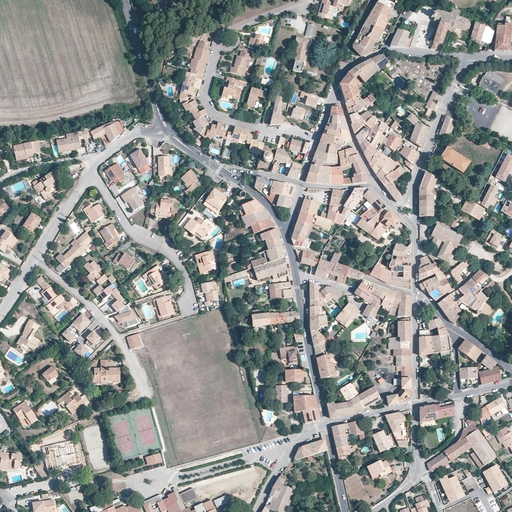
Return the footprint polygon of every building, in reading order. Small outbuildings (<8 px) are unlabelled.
[(350,0),(348,0),(333,0),(333,3),(323,0),(322,0),(322,4),(335,8),(339,9),(340,5),(348,7),(350,0)] [(389,19),(392,12),(395,5),(385,1),(383,6),(377,3),(373,9),(367,19),(363,27),(365,28),(372,32),(374,28),(384,31),(385,28),(389,19)] [(335,8),(322,4),(318,16),(331,20),(335,8)] [(470,25),(469,22),(466,20),(466,19),(459,17),(460,12),(452,9),(451,14),(437,10),(436,12),(436,11),(435,11),(434,12),(434,13),(432,13),(431,18),(434,18),(433,22),(435,22),(435,24),(439,25),(440,23),(456,28),(453,34),(453,36),(459,38),(461,31),(466,31),(469,29),(470,25)] [(143,19),(141,13),(134,14),(136,21),(143,19)] [(491,43),(494,32),(493,31),(493,30),(492,30),(490,29),(487,26),(486,26),(475,21),(474,26),(471,38),(487,45),(491,43)] [(442,45),(447,32),(453,34),(456,28),(440,23),(439,25),(431,49),(437,50),(438,45),(440,46),(441,44),(442,45)] [(312,37),(315,26),(308,24),(306,35),(312,37)] [(511,24),(511,25),(510,25),(506,24),(505,24),(504,24),(504,26),(497,26),(496,35),(496,36),(503,36),(510,38),(511,33),(511,24)] [(371,33),(372,32),(365,28),(363,27),(360,34),(367,38),(371,33)] [(382,35),(384,31),(374,28),(372,32),(380,36),(382,35)] [(407,39),(410,33),(398,29),(398,30),(396,34),(393,39),(390,47),(404,48),(405,43),(407,39)] [(375,43),(380,36),(372,32),(371,33),(367,38),(370,39),(375,43)] [(375,43),(370,39),(367,38),(360,34),(359,34),(355,42),(359,46),(364,49),(369,55),(372,53),(372,49),(373,48),(375,43)] [(266,42),(264,41),(265,37),(256,35),(253,45),(249,44),(248,47),(255,50),(256,46),(264,48),(266,42)] [(510,38),(503,36),(496,36),(494,50),(494,51),(510,52),(510,38)] [(293,71),(302,73),(304,64),(303,63),(308,40),(297,38),(296,43),(298,44),(295,59),(291,59),(289,68),(293,69),(293,71)] [(487,45),(471,38),(470,41),(486,47),(487,45)] [(206,63),(210,51),(208,51),(210,46),(206,45),(207,42),(203,41),(202,42),(200,41),(198,48),(197,48),(194,60),(206,63)] [(369,55),(364,49),(359,46),(355,42),(353,46),(353,48),(360,56),(361,57),(368,55),(369,55)] [(230,72),(244,76),(245,71),(244,71),(248,59),(250,59),(252,54),(241,51),(240,56),(237,56),(234,68),(231,67),(230,72)] [(392,66),(384,55),(383,55),(379,55),(371,59),(379,70),(382,68),(385,72),(392,66)] [(202,72),(204,66),(206,66),(206,63),(194,60),(192,59),(190,65),(193,66),(192,70),(191,69),(190,73),(197,75),(198,71),(202,72)] [(379,70),(371,59),(370,60),(355,68),(360,74),(358,76),(365,83),(379,70)] [(203,76),(206,66),(204,66),(202,72),(198,71),(197,75),(203,76)] [(360,74),(355,68),(349,73),(355,78),(358,76),(360,74)] [(393,78),(398,73),(395,69),(389,74),(393,78)] [(195,89),(199,90),(202,80),(196,78),(197,75),(190,73),(187,72),(186,76),(189,77),(187,86),(195,89)] [(488,91),(489,94),(492,96),(494,91),(496,92),(500,86),(498,85),(501,79),(489,72),(486,78),(484,77),(480,84),(482,85),(481,86),(480,89),(483,91),(486,90),(488,91)] [(358,90),(362,85),(355,78),(349,73),(340,84),(339,85),(346,104),(356,97),(357,96),(360,92),(358,90)] [(238,102),(241,89),(238,88),(240,80),(227,77),(226,82),(229,83),(228,88),(224,87),(222,96),(228,98),(228,95),(234,97),(232,100),(238,102)] [(262,78),(261,83),(272,86),(274,80),(267,78),(267,79),(262,78)] [(194,94),(195,89),(187,86),(183,85),(179,99),(180,99),(188,98),(187,94),(188,92),(194,94)] [(246,106),(254,108),(256,100),(258,101),(259,99),(264,100),(266,92),(252,88),(246,106)] [(275,106),(282,108),(287,90),(280,88),(275,106)] [(438,101),(440,96),(436,93),(433,91),(428,100),(428,101),(426,105),(433,111),(436,104),(438,105),(439,102),(438,101)] [(377,101),(371,95),(367,97),(368,97),(372,103),(373,104),(372,104),(373,104),(377,101)] [(356,106),(362,100),(357,96),(356,97),(346,104),(348,111),(352,109),(356,106)] [(307,97),(305,104),(316,107),(318,100),(307,97)] [(372,103),(368,97),(367,97),(362,101),(366,106),(365,106),(366,108),(369,105),(370,106),(372,105),(372,104),(373,104),(372,103)] [(195,106),(197,105),(195,101),(190,104),(188,101),(188,98),(180,99),(181,105),(182,105),(186,111),(189,110),(195,106)] [(365,106),(366,106),(362,101),(362,100),(356,106),(352,109),(355,114),(356,114),(360,111),(365,106)] [(207,114),(204,110),(199,113),(195,106),(189,110),(191,114),(192,113),(196,120),(204,116),(207,114)] [(294,108),(291,117),(304,122),(307,113),(305,112),(306,109),(297,106),(296,109),(294,108)] [(344,117),(341,108),(340,108),(335,107),(332,107),(330,116),(344,117)] [(356,114),(355,114),(352,109),(348,111),(350,116),(352,125),(357,122),(361,119),(359,117),(356,114)] [(278,114),(273,111),(270,126),(283,124),(285,118),(283,117),(280,115),(278,114)] [(373,117),(368,112),(359,117),(361,119),(365,124),(373,117)] [(421,148),(429,128),(417,124),(418,121),(411,114),(406,119),(415,127),(410,140),(421,148)] [(395,130),(398,124),(390,115),(387,121),(385,124),(387,125),(395,130)] [(205,128),(208,124),(204,116),(196,120),(193,122),(196,128),(194,129),(200,134),(205,128)] [(349,132),(344,117),(330,116),(327,123),(337,125),(336,131),(338,131),(338,130),(349,132)] [(449,139),(455,121),(446,116),(439,135),(449,139)] [(366,124),(365,125),(368,127),(367,128),(371,132),(377,120),(374,117),(373,117),(365,124),(366,124)] [(365,125),(366,124),(365,124),(361,119),(357,122),(352,125),(351,125),(355,134),(364,126),(364,125),(365,125)] [(378,130),(382,122),(378,121),(378,120),(377,120),(371,132),(368,136),(360,145),(364,153),(369,146),(374,140),(377,135),(377,133),(378,130)] [(110,143),(125,131),(120,122),(113,123),(102,127),(91,133),(93,137),(94,140),(101,137),(105,147),(110,143)] [(387,125),(385,124),(382,122),(378,130),(383,133),(387,125)] [(226,140),(228,132),(221,130),(223,124),(218,123),(217,126),(214,135),(223,137),(222,139),(226,140)] [(407,134),(398,124),(395,130),(394,131),(404,137),(407,134)] [(214,135),(217,126),(212,125),(210,130),(208,130),(205,128),(200,134),(205,139),(206,136),(213,138),(214,135)] [(239,139),(242,129),(235,127),(233,134),(228,132),(226,140),(224,145),(229,147),(230,142),(232,138),(239,140),(239,139)] [(89,128),(82,131),(84,139),(93,137),(91,133),(89,128)] [(371,132),(367,128),(366,128),(363,130),(356,137),(360,145),(368,136),(371,132)] [(252,140),(253,135),(249,134),(250,132),(242,129),(239,139),(247,141),(247,143),(251,144),(252,140)] [(352,141),(349,132),(338,130),(338,131),(336,131),(328,129),(327,131),(325,130),(323,134),(327,136),(334,137),(334,138),(345,140),(351,142),(352,141)] [(81,149),(78,133),(66,135),(67,139),(57,141),(59,153),(81,149)] [(382,143),(385,137),(377,133),(377,135),(374,140),(369,146),(364,153),(364,154),(370,164),(377,151),(374,150),(379,143),(381,145),(382,143)] [(334,137),(327,136),(323,134),(320,142),(323,144),(329,145),(333,146),(334,138),(334,137)] [(402,141),(402,140),(387,134),(385,137),(382,143),(387,147),(394,152),(396,150),(398,152),(402,148),(401,146),(399,144),(402,141)] [(334,138),(333,146),(341,146),(341,147),(342,147),(345,145),(345,140),(334,138)] [(306,153),(309,144),(291,139),(289,149),(306,153)] [(262,151),(264,143),(252,140),(251,144),(249,152),(257,154),(258,150),(262,151)] [(31,143),(13,147),(16,157),(26,155),(26,156),(34,154),(33,153),(40,152),(38,142),(31,143)] [(327,154),(329,145),(323,144),(320,142),(312,162),(316,163),(315,166),(320,166),(322,167),(323,163),(337,164),(337,155),(336,155),(336,156),(327,154)] [(336,155),(337,149),(338,150),(341,149),(341,147),(341,146),(333,146),(329,145),(327,154),(336,156),(336,155)] [(414,166),(419,153),(405,146),(400,153),(414,166)] [(381,170),(392,155),(394,152),(387,147),(382,154),(372,169),(377,176),(381,170)] [(360,162),(354,148),(339,152),(340,160),(341,167),(341,168),(342,168),(349,165),(353,164),(360,162)] [(470,163),(447,148),(440,158),(463,173),(470,163)] [(130,156),(141,174),(150,169),(148,165),(139,150),(130,156)] [(293,163),(285,151),(282,152),(276,151),(274,160),(280,161),(293,164),(293,163)] [(382,154),(377,151),(370,164),(372,169),(382,154)] [(273,160),(273,158),(272,157),(272,156),(271,155),(269,154),(268,154),(266,154),(265,155),(264,156),(263,157),(263,158),(263,160),(264,161),(265,162),(266,163),(267,163),(269,163),(270,163),(271,162),(272,161),(273,160)] [(405,172),(392,155),(381,170),(386,176),(388,175),(392,181),(405,172)] [(510,170),(511,167),(511,157),(507,155),(502,166),(510,170)] [(159,177),(172,176),(172,166),(169,166),(169,157),(158,157),(159,177)] [(414,166),(406,160),(404,163),(413,171),(414,166)] [(365,173),(360,162),(353,164),(356,173),(354,174),(353,175),(353,176),(353,177),(354,178),(352,178),(353,184),(368,183),(365,173)] [(116,185),(124,180),(122,176),(124,174),(117,163),(105,171),(112,182),(113,181),(116,185)] [(298,179),(302,167),(302,166),(293,163),(293,164),(291,169),(287,177),(296,179),(298,179)] [(316,183),(320,166),(315,166),(311,165),(305,182),(316,183)] [(329,184),(331,168),(322,167),(320,166),(316,183),(329,184)] [(504,182),(510,170),(502,166),(495,177),(504,182)] [(342,168),(341,168),(341,167),(331,168),(329,184),(344,185),(343,179),(342,168)] [(187,190),(190,194),(199,185),(196,182),(199,179),(197,176),(191,170),(181,179),(189,188),(187,190)] [(399,192),(392,181),(388,175),(386,176),(381,170),(377,176),(397,202),(403,198),(398,192),(399,192)] [(45,200),(51,195),(50,193),(50,192),(51,192),(51,191),(51,190),(50,189),(60,182),(53,172),(39,181),(41,183),(34,187),(38,195),(41,193),(45,200)] [(431,191),(437,178),(425,172),(419,187),(433,195),(433,196),(439,199),(440,199),(440,197),(439,197),(440,196),(431,191)] [(281,196),(284,184),(257,178),(254,187),(261,193),(263,184),(269,186),(272,188),(270,194),(281,196)] [(495,182),(489,179),(487,183),(491,185),(487,193),(494,197),(498,189),(493,186),(495,182)] [(292,198),(295,187),(284,184),(281,196),(292,198)] [(433,196),(433,195),(419,187),(420,207),(433,206),(433,196)] [(144,205),(133,188),(121,196),(126,203),(128,202),(134,211),(144,205)] [(227,197),(215,188),(213,190),(226,198),(227,197)] [(355,206),(364,197),(363,196),(368,191),(365,188),(354,189),(343,207),(344,208),(350,211),(351,211),(355,206)] [(378,199),(369,189),(368,191),(363,196),(364,197),(368,201),(364,205),(368,210),(373,207),(378,199)] [(206,201),(220,211),(227,199),(226,198),(213,190),(206,201)] [(337,208),(343,192),(333,190),(329,206),(337,208)] [(494,197),(487,193),(481,205),(487,209),(490,204),(493,206),(497,199),(494,197)] [(292,198),(281,196),(270,194),(268,199),(270,202),(274,205),(276,209),(277,206),(288,209),(292,198)] [(155,215),(171,217),(173,200),(161,199),(161,202),(157,202),(157,201),(152,200),(150,213),(154,213),(154,207),(156,208),(155,215)] [(315,216),(319,203),(305,199),(301,211),(315,216)] [(386,208),(378,199),(373,207),(379,214),(386,208)] [(5,212),(9,208),(2,200),(0,202),(0,212),(2,214),(5,211),(5,212)] [(264,209),(255,200),(242,205),(244,209),(239,211),(242,218),(264,209)] [(479,220),(485,209),(467,200),(461,211),(479,220)] [(511,204),(511,203),(506,200),(500,211),(511,217),(511,204)] [(220,211),(206,201),(204,204),(218,214),(220,211)] [(99,203),(93,207),(91,204),(83,209),(85,212),(87,211),(94,222),(105,215),(101,210),(103,209),(99,203)] [(341,225),(350,211),(344,208),(341,215),(336,213),(337,208),(329,206),(328,214),(326,220),(332,222),(341,225)] [(433,217),(433,206),(420,207),(419,217),(433,217)] [(401,221),(390,211),(384,218),(379,214),(373,207),(368,210),(360,217),(362,219),(367,224),(372,219),(386,230),(391,225),(395,229),(401,221)] [(270,219),(264,209),(242,218),(246,228),(251,226),(270,219)] [(94,222),(87,211),(85,212),(92,223),(94,222)] [(320,217),(315,216),(301,211),(298,220),(310,226),(314,219),(316,220),(314,224),(328,230),(332,222),(326,220),(320,217)] [(32,232),(41,219),(32,214),(24,226),(32,232)] [(197,232),(204,238),(211,229),(204,223),(204,222),(199,218),(196,222),(191,218),(184,228),(194,236),(195,235),(197,232)] [(275,226),(270,219),(251,226),(254,234),(275,226)] [(386,230),(372,219),(367,224),(362,219),(357,225),(377,240),(386,230)] [(306,236),(310,226),(298,220),(294,231),(306,236)] [(457,231),(460,225),(453,221),(450,227),(457,231)] [(107,248),(120,240),(113,230),(115,229),(112,224),(100,231),(106,242),(104,244),(107,248)] [(456,248),(462,237),(437,224),(435,226),(434,230),(432,233),(431,236),(434,237),(431,244),(438,248),(441,241),(445,243),(437,257),(450,264),(453,257),(452,256),(456,248)] [(282,246),(276,229),(260,235),(263,241),(265,240),(269,250),(282,246)] [(0,249),(3,252),(6,248),(4,247),(6,245),(9,247),(16,239),(6,231),(1,238),(0,237),(0,249)] [(306,249),(307,245),(303,243),(304,241),(306,236),(294,231),(292,239),(294,246),(306,249)] [(204,238),(197,232),(195,235),(202,240),(204,238)] [(491,232),(486,240),(498,247),(502,239),(491,232)] [(92,241),(87,233),(81,239),(86,244),(87,246),(92,241)] [(65,269),(85,250),(83,247),(86,244),(81,239),(80,238),(76,241),(75,240),(71,244),(74,247),(64,257),(61,253),(56,258),(65,269)] [(407,253),(411,249),(411,244),(407,248),(396,244),(393,250),(403,253),(407,254),(407,253)] [(272,262),(285,257),(282,246),(262,252),(264,257),(251,261),(253,268),(272,262)] [(200,274),(213,270),(211,262),(215,260),(212,250),(195,256),(200,274)] [(315,276),(320,260),(315,258),(316,255),(296,250),(301,263),(313,266),(310,274),(315,276)] [(119,262),(129,269),(135,261),(125,253),(123,256),(118,253),(113,261),(117,264),(119,262)] [(329,280),(336,265),(336,266),(337,264),(341,255),(335,253),(330,263),(320,260),(315,276),(329,280)] [(286,262),(285,257),(272,262),(276,274),(279,273),(280,278),(288,276),(289,276),(287,270),(286,265),(283,267),(282,267),(281,264),(282,263),(286,262)] [(434,270),(431,265),(426,257),(419,259),(419,270),(419,281),(428,277),(426,273),(434,270)] [(411,266),(411,263),(403,263),(396,261),(391,259),(391,260),(390,263),(388,268),(391,269),(391,267),(398,267),(411,266)] [(474,265),(467,259),(461,263),(469,271),(474,265)] [(95,277),(99,274),(98,272),(102,269),(98,264),(98,265),(94,261),(90,264),(88,262),(83,266),(90,274),(86,277),(90,281),(95,277)] [(272,262),(253,268),(257,280),(263,279),(270,276),(273,275),(274,280),(280,278),(279,273),(276,274),(272,262)] [(391,277),(392,272),(390,272),(388,271),(387,270),(387,268),(378,262),(370,275),(380,280),(390,285),(391,277)] [(442,271),(435,263),(431,265),(434,270),(426,273),(428,277),(435,274),(442,271)] [(469,271),(461,263),(456,268),(459,274),(462,271),(466,275),(469,271)] [(5,279),(10,270),(0,264),(0,281),(3,277),(5,279)] [(347,276),(349,268),(337,264),(336,266),(336,265),(329,280),(345,285),(347,276)] [(156,290),(168,281),(165,277),(163,279),(158,270),(160,269),(158,265),(150,271),(152,274),(148,276),(146,273),(142,276),(144,279),(147,277),(149,281),(147,283),(150,288),(153,286),(156,290)] [(411,280),(411,266),(398,267),(391,267),(391,269),(390,272),(392,272),(391,277),(411,280)] [(364,274),(349,268),(347,276),(360,280),(364,274)] [(456,268),(450,272),(452,276),(457,285),(463,280),(459,274),(456,268)] [(479,281),(486,276),(480,270),(472,278),(477,284),(479,281)] [(246,271),(237,274),(238,279),(248,276),(246,271)] [(445,277),(442,271),(435,274),(436,277),(419,285),(422,291),(422,290),(426,288),(433,285),(432,284),(438,282),(446,278),(445,277)] [(435,301),(451,289),(446,280),(452,276),(450,272),(445,277),(446,278),(438,282),(440,286),(441,286),(438,288),(442,293),(434,300),(435,301)] [(96,281),(100,286),(108,279),(104,275),(102,277),(98,280),(96,281)] [(233,281),(232,276),(224,278),(225,284),(233,281)] [(411,290),(411,280),(391,277),(390,285),(411,290)] [(482,290),(477,284),(472,278),(464,285),(471,292),(474,297),(480,292),(482,290)] [(68,310),(73,306),(69,301),(65,305),(63,302),(65,300),(60,295),(58,296),(56,293),(57,292),(55,289),(54,290),(51,287),(50,287),(44,281),(39,285),(45,291),(41,294),(49,304),(47,306),(51,312),(56,307),(59,310),(64,305),(68,310)] [(205,306),(213,305),(212,301),(218,300),(214,281),(201,284),(203,293),(205,293),(207,302),(205,303),(205,306)] [(369,290),(371,284),(363,281),(357,289),(367,296),(369,297),(371,293),(372,292),(369,290)] [(498,289),(493,281),(486,287),(492,294),(498,289)] [(290,282),(282,283),(284,299),(293,297),(290,282)] [(322,298),(319,294),(318,285),(310,282),(310,307),(318,306),(318,307),(321,307),(323,306),(326,304),(321,298),(322,298)] [(438,288),(441,286),(440,286),(438,282),(432,284),(433,285),(426,288),(429,294),(429,295),(435,290),(435,291),(438,288)] [(282,299),(280,283),(269,285),(271,300),(282,299)] [(375,296),(379,287),(371,284),(369,290),(372,292),(371,293),(372,293),(375,296)] [(340,297),(342,292),(318,285),(319,294),(322,298),(321,298),(326,304),(328,302),(330,300),(332,299),(336,302),(338,304),(340,301),(342,299),(340,297)] [(471,292),(464,285),(459,289),(464,296),(466,297),(471,292)] [(104,290),(100,286),(94,291),(98,296),(99,294),(104,290)] [(104,290),(99,294),(104,300),(111,293),(114,297),(119,293),(115,288),(113,290),(109,286),(104,290)] [(400,300),(401,294),(396,292),(389,291),(379,287),(375,296),(383,301),(381,306),(383,306),(390,308),(394,298),(400,300)] [(442,293),(438,288),(435,291),(435,290),(429,295),(434,300),(442,293)] [(367,296),(357,289),(354,294),(360,298),(364,301),(367,296)] [(482,304),(487,299),(480,292),(474,297),(471,292),(466,297),(464,296),(458,300),(457,301),(454,303),(455,304),(450,308),(455,315),(456,315),(459,312),(461,313),(462,311),(461,311),(457,306),(461,303),(476,312),(476,313),(477,314),(478,315),(479,314),(480,313),(480,312),(479,311),(478,311),(482,304)] [(111,306),(116,312),(119,311),(120,311),(125,306),(121,301),(124,299),(119,293),(114,297),(117,301),(111,306)] [(381,306),(383,301),(375,296),(372,293),(371,293),(369,297),(367,296),(364,301),(365,301),(364,303),(368,305),(363,314),(373,320),(374,318),(380,305),(381,306)] [(411,317),(411,297),(401,294),(400,300),(394,298),(390,308),(389,312),(389,314),(398,315),(398,317),(411,317)] [(454,303),(457,301),(451,294),(449,295),(437,304),(444,313),(450,308),(455,304),(454,303)] [(162,317),(174,313),(170,301),(167,302),(166,296),(156,299),(162,317)] [(353,321),(360,312),(349,303),(346,306),(344,309),(337,317),(335,319),(344,326),(350,319),(353,321)] [(125,306),(120,311),(121,314),(115,317),(121,323),(127,321),(129,326),(138,323),(127,305),(125,306)] [(322,317),(321,311),(322,311),(321,307),(318,307),(318,306),(310,307),(310,318),(322,317)] [(56,317),(60,311),(56,307),(51,313),(56,317)] [(454,324),(459,318),(456,315),(455,315),(450,308),(444,313),(450,320),(454,324)] [(74,317),(86,328),(90,323),(89,321),(82,315),(83,314),(80,311),(74,317)] [(297,311),(280,313),(278,313),(279,323),(298,321),(297,311)] [(279,323),(278,313),(269,314),(270,325),(279,323)] [(270,325),(269,314),(251,316),(253,327),(270,325)] [(310,318),(310,327),(311,331),(312,339),(319,333),(317,331),(322,327),(327,327),(326,316),(322,317),(310,318)] [(75,322),(70,328),(75,332),(77,329),(81,333),(86,328),(74,317),(72,319),(75,322)] [(411,337),(411,318),(401,320),(401,322),(398,322),(398,337),(411,337)] [(444,327),(439,318),(427,322),(429,330),(429,331),(430,330),(437,328),(437,331),(444,328),(444,327)] [(346,328),(353,321),(350,319),(344,326),(346,328)] [(34,350),(40,341),(33,336),(39,326),(29,320),(26,325),(23,335),(22,337),(21,337),(17,344),(21,346),(23,344),(34,350)] [(70,328),(63,335),(71,343),(75,338),(72,335),(75,332),(70,328)] [(448,335),(444,328),(437,331),(438,336),(439,336),(448,336),(448,335)] [(433,353),(431,337),(430,330),(429,331),(429,330),(426,331),(419,331),(420,356),(433,353)] [(89,340),(86,343),(91,348),(94,345),(94,346),(101,339),(93,332),(87,339),(89,340)] [(324,340),(325,339),(319,333),(312,339),(314,346),(318,345),(324,340)] [(333,338),(330,334),(325,339),(324,340),(327,343),(329,345),(330,346),(336,341),(333,338)] [(139,347),(135,335),(127,337),(131,350),(139,347)] [(450,351),(448,336),(439,336),(438,336),(431,337),(433,353),(440,352),(450,351)] [(411,350),(411,337),(398,337),(389,338),(389,349),(394,349),(411,350)] [(303,345),(302,338),(295,338),(296,346),(303,345)] [(318,345),(321,352),(328,349),(324,346),(327,343),(324,340),(318,345)] [(481,352),(466,340),(458,350),(474,362),(481,352)] [(72,355),(75,351),(82,357),(89,351),(82,344),(77,349),(75,346),(69,351),(72,355)] [(287,347),(281,349),(279,349),(280,358),(284,357),(284,359),(289,358),(290,363),(297,362),(296,354),(295,351),(296,351),(296,346),(287,347)] [(336,375),(333,364),(336,363),(335,362),(337,360),(334,358),(333,359),(332,359),(332,357),(329,358),(329,356),(327,355),(317,359),(321,379),(336,375)] [(411,367),(411,356),(396,356),(396,366),(397,366),(411,367)] [(496,363),(486,356),(481,363),(490,370),(491,370),(492,369),(496,363)] [(120,368),(111,368),(111,360),(100,360),(100,365),(106,365),(106,372),(100,372),(100,368),(94,368),(94,375),(92,375),(93,384),(106,384),(106,382),(114,382),(114,383),(120,383),(120,368)] [(402,371),(402,380),(411,380),(411,367),(397,366),(397,371),(402,371)] [(55,379),(59,375),(52,367),(42,375),(48,382),(54,377),(55,379)] [(381,378),(374,367),(367,373),(373,381),(374,383),(381,378)] [(479,373),(477,367),(459,368),(460,380),(466,379),(480,378),(478,373),(479,373)] [(501,380),(498,368),(492,369),(491,370),(490,370),(479,373),(478,373),(480,378),(481,385),(501,380)] [(303,382),(303,369),(285,370),(286,382),(303,382)] [(355,388),(363,384),(359,376),(352,382),(355,388)] [(411,397),(411,380),(402,380),(402,389),(397,395),(387,397),(389,406),(406,403),(407,403),(411,397)] [(355,388),(352,382),(340,389),(347,403),(348,403),(354,414),(363,409),(357,397),(359,396),(355,388)] [(139,393),(135,385),(128,388),(132,397),(139,393)] [(288,402),(287,385),(276,386),(276,403),(288,402)] [(363,409),(381,399),(374,387),(359,396),(357,397),(363,409)] [(72,415),(86,404),(78,394),(74,398),(75,399),(72,401),(69,397),(72,395),(69,391),(57,401),(59,405),(64,401),(68,406),(67,407),(72,415)] [(318,408),(315,395),(294,396),(294,410),(294,413),(300,412),(303,411),(318,408)] [(499,398),(479,410),(481,422),(491,416),(500,410),(505,408),(499,398)] [(420,408),(420,423),(439,419),(438,417),(448,415),(455,414),(454,401),(420,408)] [(31,424),(38,420),(25,402),(13,410),(19,419),(25,415),(31,424)] [(348,403),(347,403),(335,405),(334,403),(327,404),(330,419),(338,417),(354,414),(348,403)] [(320,421),(318,408),(303,411),(305,424),(320,421)] [(494,420),(502,415),(500,410),(491,416),(494,420)] [(385,415),(393,433),(405,431),(405,421),(405,418),(399,413),(385,415)] [(25,415),(19,419),(21,421),(25,419),(29,426),(31,424),(25,415)] [(364,434),(362,420),(348,424),(349,431),(350,434),(350,437),(359,435),(364,434)] [(393,433),(395,438),(397,438),(399,441),(408,441),(408,421),(405,421),(405,431),(393,433)] [(465,438),(477,429),(473,423),(463,430),(460,439),(461,440),(465,438)] [(349,431),(348,424),(332,427),(334,437),(350,434),(349,431)] [(492,434),(487,427),(482,431),(485,437),(492,434)] [(505,427),(494,432),(501,444),(503,443),(506,449),(509,447),(511,451),(511,441),(511,442),(510,439),(511,437),(511,433),(511,432),(509,433),(505,427)] [(497,457),(477,429),(465,438),(461,440),(460,439),(459,441),(457,442),(457,443),(465,452),(467,451),(471,448),(484,466),(497,457)] [(396,446),(391,434),(386,436),(383,431),(372,436),(379,453),(391,448),(396,446)] [(364,434),(359,435),(360,441),(365,440),(369,439),(368,433),(364,434)] [(350,434),(334,437),(337,449),(352,446),(352,443),(350,437),(350,434)] [(395,438),(396,440),(399,447),(408,448),(408,441),(399,441),(397,438),(395,438)] [(75,440),(42,447),(47,471),(65,468),(64,465),(69,464),(69,467),(80,464),(75,440)] [(327,451),(325,440),(299,447),(294,458),(295,461),(327,451)] [(352,446),(337,449),(340,462),(346,461),(345,456),(354,454),(353,449),(358,448),(357,445),(359,445),(358,441),(357,442),(352,443),(352,446)] [(465,452),(457,443),(456,444),(444,452),(450,462),(464,453),(465,452)] [(484,466),(471,448),(467,451),(480,469),(484,466)] [(22,455),(0,452),(0,462),(1,462),(0,464),(15,467),(14,468),(15,468),(15,469),(16,470),(17,470),(18,470),(19,470),(20,469),(22,455)] [(450,462),(444,452),(427,464),(429,471),(429,472),(435,472),(436,471),(438,470),(451,463),(450,462)] [(160,454),(146,458),(148,466),(162,462),(160,454)] [(391,473),(386,461),(382,463),(381,461),(367,467),(372,478),(380,474),(381,477),(391,473)] [(49,479),(39,464),(34,467),(43,480),(49,479)] [(497,465),(483,473),(490,486),(493,491),(494,493),(508,485),(497,465)] [(286,476),(281,474),(277,482),(273,488),(272,489),(280,492),(283,485),(286,476)] [(455,476),(441,482),(450,502),(464,496),(455,476)] [(276,511),(286,511),(296,490),(283,485),(280,492),(277,499),(274,497),(269,509),(276,511)] [(493,491),(490,486),(485,489),(488,494),(493,491)] [(277,499),(280,492),(272,489),(270,495),(265,507),(267,508),(269,509),(274,497),(277,499)] [(178,501),(174,493),(168,496),(169,498),(162,501),(157,503),(158,504),(159,508),(161,511),(162,511),(168,510),(168,511),(216,511),(211,500),(204,504),(207,511),(196,511),(195,510),(191,511),(189,507),(181,511),(177,502),(178,501)] [(146,511),(161,511),(159,508),(154,510),(152,506),(158,504),(157,503),(162,501),(159,495),(144,502),(145,505),(143,505),(146,511)] [(474,500),(478,507),(484,504),(481,496),(474,500)] [(55,511),(54,500),(33,503),(34,509),(38,508),(38,511),(55,511)] [(427,511),(426,507),(428,506),(426,500),(424,501),(417,503),(415,504),(416,507),(411,509),(411,511),(427,511)] [(115,509),(112,501),(104,505),(105,507),(101,508),(103,511),(102,511),(139,511),(135,503),(126,507),(125,505),(115,509)]
